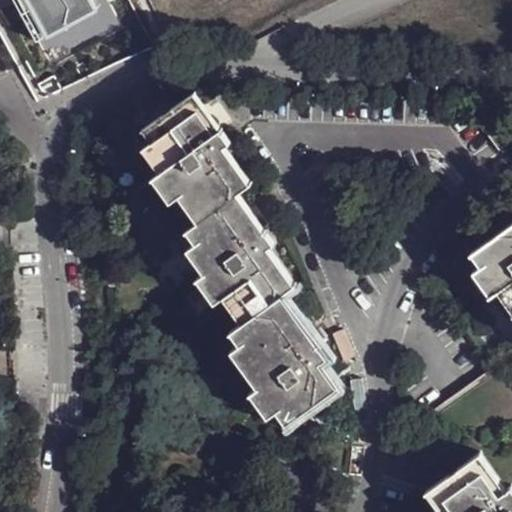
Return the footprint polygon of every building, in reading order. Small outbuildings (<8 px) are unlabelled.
[(0,0),(0,19),(24,75),(140,25),(129,0),(0,0)] [(256,324),(294,296),(305,286),(280,249),(284,245),(249,195),(260,186),(234,149),(239,144),(204,96),(154,134),(163,144),(179,169),(174,174),(189,197),(209,224),(199,233),(207,246),(226,268),(217,275),(235,298),(256,324)] [(511,147),(511,112),(492,126),(509,150),(511,147)] [(179,169),(163,144),(154,152),(170,174),(174,174),(179,169)] [(189,197),(174,174),(170,174),(165,180),(181,203),(189,197)] [(511,234),(487,254),(495,265),(511,287),(511,234)] [(226,268),(207,246),(200,251),(217,275),(226,268)] [(511,290),(511,287),(495,265),(488,272),(506,295),(511,290)] [(235,298),(217,275),(210,281),(227,304),(235,298)] [(290,411),(299,424),(349,387),(332,364),(340,358),(294,296),(256,324),(244,333),(253,345),(279,381),(273,388),(290,411)] [(279,381),(253,345),(244,352),(271,388),(273,388),(279,381)] [(290,411),(273,388),(271,388),(265,393),(281,417),(290,411)] [(511,511),(511,477),(496,455),(443,492),(458,511),(511,511)]
